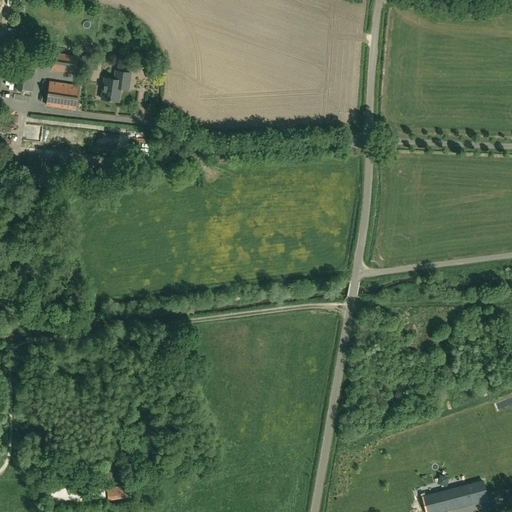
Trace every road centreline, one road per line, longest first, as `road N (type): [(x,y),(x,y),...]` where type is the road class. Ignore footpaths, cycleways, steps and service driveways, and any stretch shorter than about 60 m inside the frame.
road 1 (unclassified): [(356,273),(377,0)]
road 2 (unclassified): [(314,511),(356,273)]
road 3 (unclassified): [(356,273),(511,255)]
